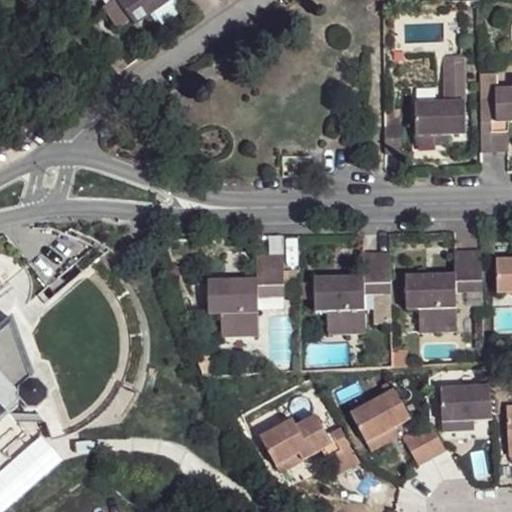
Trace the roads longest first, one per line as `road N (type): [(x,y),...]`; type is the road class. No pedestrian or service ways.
road 1 (residential): [(259,0),(72,132),(64,153)]
road 2 (residential): [(295,210),(211,201),(64,153)]
road 3 (residential): [(56,210),(295,210)]
road 4 (residential): [(295,210),(511,204)]
